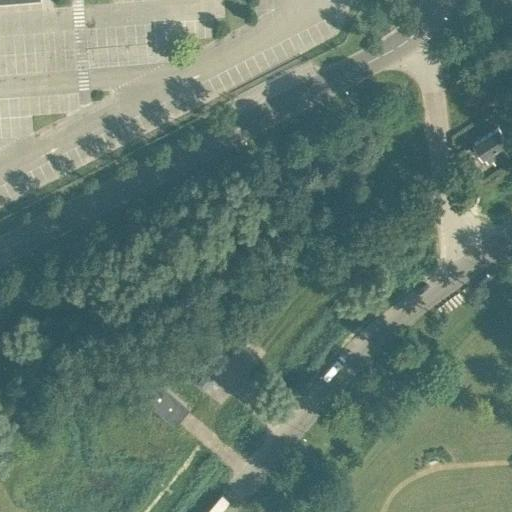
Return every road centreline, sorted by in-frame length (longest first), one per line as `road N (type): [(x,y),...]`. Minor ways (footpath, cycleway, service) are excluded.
road 1 (unclassified): [(0,256),(419,28)]
road 2 (unclassified): [(229,511),(370,346),(467,271)]
road 3 (unclassified): [(419,28),(467,271)]
